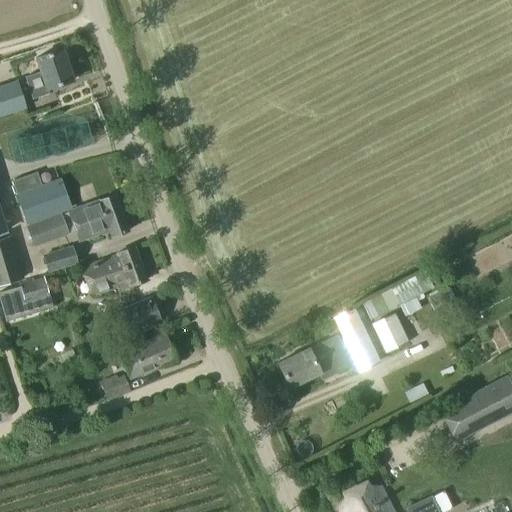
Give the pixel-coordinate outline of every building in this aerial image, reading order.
[(62,49),(35,58),(20,63),(25,79),(40,73),(46,90),(73,81),(62,49)] [(0,86),(0,116),(26,108),(17,81),(0,86)] [(13,182),(28,223),(69,208),(60,181),(41,188),(36,174),(13,182)] [(115,196),(99,202),(98,200),(67,211),(68,212),(60,215),(60,214),(26,227),(33,247),(69,235),(68,234),(74,231),(78,243),(110,232),(112,237),(128,231),(115,196)] [(10,236),(0,239),(0,284),(23,278),(10,236)] [(43,256),(48,274),(77,264),(72,247),(43,256)] [(133,248),(117,254),(117,255),(82,267),(83,275),(90,295),(128,284),(129,288),(146,282),(133,248)] [(433,286),(426,271),(412,278),(420,293),(433,286)] [(32,278),(20,283),(25,306),(49,299),(44,277),(33,281),(32,278)] [(151,298),(121,311),(131,335),(161,324),(151,298)] [(354,308),(333,319),(358,372),(379,362),(354,308)] [(393,313),(371,323),(385,353),(407,341),(393,313)] [(164,334),(120,353),(130,378),(175,358),(164,334)] [(278,365),(291,389),(321,374),(320,373),(327,370),(330,377),(352,366),(337,336),(309,350),(308,349),(278,365)] [(107,399),(128,390),(122,375),(101,384),(107,399)] [(439,411),(456,443),(511,413),(511,387),(506,376),(439,411)] [(338,511),(391,511),(381,488),(338,511)] [(436,493),(444,511),(455,506),(447,488),(436,493)] [(408,511),(438,511),(431,496),(407,508),(408,511)]
